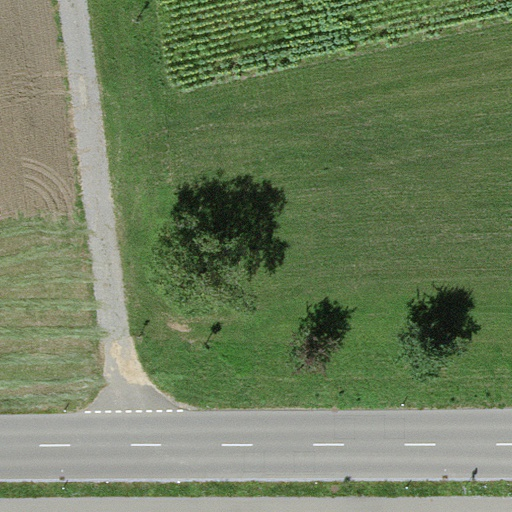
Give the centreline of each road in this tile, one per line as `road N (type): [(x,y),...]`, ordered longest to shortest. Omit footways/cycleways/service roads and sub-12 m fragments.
road 1 (tertiary): [(511,448),(0,445)]
road 2 (track): [(69,0),(128,445)]
